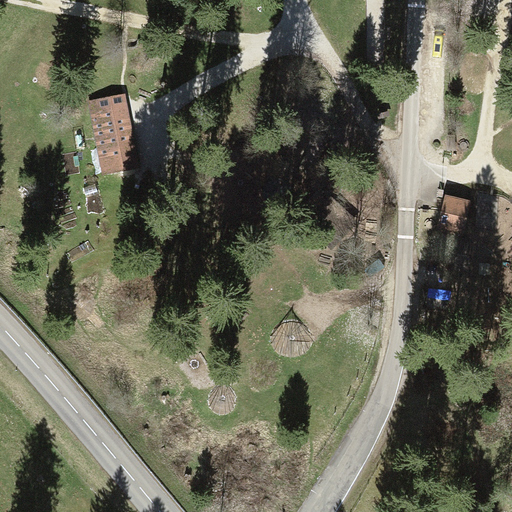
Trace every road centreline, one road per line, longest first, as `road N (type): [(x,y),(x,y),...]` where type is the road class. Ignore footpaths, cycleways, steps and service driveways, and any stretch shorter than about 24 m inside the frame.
road 1 (track): [(295,2),(370,133),(417,176),(479,175),(511,184)]
road 2 (track): [(310,32),(254,40),(25,0)]
road 3 (secondary): [(0,324),(160,511)]
road 4 (track): [(310,32),(149,122)]
road 5 (track): [(479,175),(508,0)]
